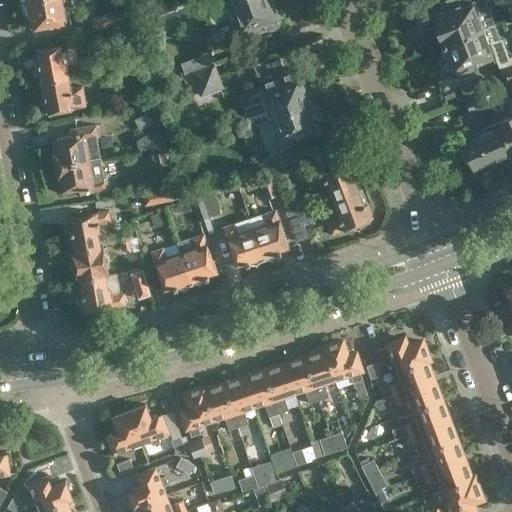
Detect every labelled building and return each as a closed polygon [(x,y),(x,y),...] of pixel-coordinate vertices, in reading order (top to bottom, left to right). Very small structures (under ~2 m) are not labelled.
[(62,12),(60,0),(31,0),(25,1),(29,28),(44,25),(45,28),(70,24),(67,11),(62,12)] [(203,1),(205,0),(198,0),(189,3),(185,3),(178,6),(174,9),(157,16),(162,30),(208,12),(203,1)] [(205,0),(203,1),(208,12),(208,13),(241,0),(205,0)] [(268,0),(241,0),(208,13),(212,24),(234,15),(243,39),(279,26),(268,0)] [(446,0),(449,6),(431,13),(442,44),(479,30),(495,24),(487,3),(486,3),(485,0),(446,0)] [(120,25),(128,24),(125,10),(98,15),(101,29),(120,25)] [(131,23),(128,24),(120,25),(123,39),(133,37),(131,23)] [(505,85),(510,83),(511,81),(511,64),(510,65),(501,39),(500,39),(495,24),(479,30),(442,44),(446,55),(450,57),(456,74),(472,68),(471,65),(494,56),(505,85)] [(40,82),(68,77),(65,64),(77,62),(74,43),(34,50),(40,82)] [(195,83),(219,75),(215,62),(190,71),(191,72),(195,83)] [(257,125),(273,119),(272,117),(308,104),(295,70),(259,83),(265,98),(244,106),(251,125),(256,123),(257,125)] [(195,83),(191,73),(191,72),(181,75),(186,87),(195,83)] [(219,75),(195,83),(200,97),(224,88),(219,75)] [(68,77),(40,82),(45,114),(84,107),(81,87),(70,89),(68,77)] [(462,89),(466,99),(482,93),(479,83),(462,89)] [(489,105),(484,92),(482,93),(466,99),(471,112),(489,105)] [(273,119),(257,125),(266,150),(273,147),(280,165),(302,157),(295,140),(324,129),(314,102),(308,104),(272,117),(273,119)] [(511,109),(507,111),(509,116),(497,121),(511,156),(511,155),(511,109)] [(511,156),(497,121),(482,128),(484,133),(460,143),(472,170),(509,153),(510,157),(511,156)] [(50,138),(54,165),(89,159),(98,158),(95,137),(97,137),(95,125),(73,129),(74,134),(50,138)] [(169,135),(153,138),(155,148),(171,145),(169,135)] [(173,148),(156,151),(159,172),(177,168),(173,148)] [(89,159),(54,165),(59,192),(84,188),(84,193),(106,189),(104,174),(91,176),(89,159)] [(329,201),(357,190),(352,174),(354,173),(349,161),(309,175),(312,185),(320,182),(323,189),(325,189),(329,201)] [(264,199),(279,194),(270,170),(255,176),(264,199)] [(171,188),(143,193),(145,205),(173,200),(171,188)] [(357,190),(329,201),(334,214),(333,214),(335,222),(328,225),(331,235),(371,220),(367,207),(364,208),(357,190)] [(210,217),(221,213),(213,191),(202,195),(210,217)] [(199,221),(209,218),(201,195),(191,199),(199,221)] [(297,216),(302,213),(296,195),(282,200),(288,218),(297,216)] [(164,209),(150,214),(154,226),(168,221),(164,209)] [(311,209),(302,213),(288,218),(296,241),(308,237),(303,224),(315,219),(311,209)] [(248,219),(262,259),(288,250),(275,210),(248,219)] [(73,249),(100,244),(97,223),(109,221),(107,211),(64,218),(66,232),(70,232),(73,249)] [(235,268),(262,259),(248,219),(222,228),(235,268)] [(195,248),(180,253),(190,283),(216,274),(203,234),(192,238),(195,248)] [(132,246),(131,239),(131,238),(119,240),(121,249),(132,247),(132,246)] [(100,244),(73,249),(69,250),(75,281),(79,281),(116,275),(116,273),(106,275),(100,244)] [(190,283),(180,253),(165,258),(162,248),(150,252),(163,291),(190,283)] [(149,289),(143,269),(131,273),(137,293),(149,289)] [(116,275),(79,281),(83,298),(79,299),(81,313),(124,305),(122,294),(120,294),(116,275)] [(407,346),(404,339),(379,348),(384,362),(394,359),(398,371),(425,360),(429,359),(422,340),(407,346)] [(347,357),(341,342),(323,348),(324,352),(334,379),(350,373),(358,394),(366,391),(360,370),(361,370),(354,354),(347,357)] [(319,400),(329,397),(324,382),(334,379),(324,352),(305,358),(314,386),(319,400)] [(319,400),(314,386),(305,358),(285,365),(294,392),(304,389),(309,403),(319,400)] [(405,390),(432,380),(425,360),(398,371),(402,381),(389,385),(392,394),(405,390)] [(366,365),(371,379),(381,376),(376,362),(366,365)] [(279,415),(289,412),(288,410),(284,396),(294,392),(285,365),(265,372),(274,399),(279,415)] [(279,415),(274,399),(265,372),(245,379),(254,406),(264,403),(269,417),(273,428),(282,425),(279,415)] [(241,436),(250,433),(247,424),(249,424),(244,409),(254,406),(245,379),(225,386),(234,413),(241,436)] [(440,400),(432,380),(405,390),(392,394),(377,400),(373,404),(380,410),(409,399),(413,410),(440,400)] [(241,436),(234,413),(225,386),(205,392),(214,419),(224,416),(229,430),(232,439),(241,436)] [(201,433),(198,425),(214,419),(205,392),(203,388),(185,394),(190,409),(181,412),(187,429),(188,428),(191,436),(201,433)] [(396,439),(408,435),(421,430),(447,419),(440,400),(413,410),(417,420),(392,430),(396,439)] [(156,437),(168,432),(162,415),(150,420),(144,405),(128,411),(140,443),(148,440),(150,444),(158,441),(156,437)] [(140,443),(128,411),(112,417),(117,432),(106,436),(113,454),(124,449),(125,453),(133,450),(131,446),(140,443)] [(455,439),(447,419),(421,430),(408,435),(412,444),(424,439),(428,449),(455,439)] [(342,431),(326,437),(319,439),(325,455),(347,447),(342,431)] [(194,458),(207,453),(215,450),(209,435),(188,442),(194,458)] [(186,449),(181,436),(171,439),(176,453),(186,449)] [(415,477),(423,475),(436,469),(462,459),(455,439),(428,449),(432,460),(411,468),(415,477)] [(297,465),(307,462),(302,448),(292,452),(297,465)] [(0,475),(9,474),(7,455),(0,456),(0,475)] [(194,464),(180,457),(175,466),(189,474),(194,464)] [(130,458),(117,464),(121,473),(133,468),(130,458)] [(374,492),(383,487),(386,486),(387,485),(374,459),(361,466),(374,492)] [(443,489),(470,479),(462,459),(436,469),(423,475),(427,483),(439,479),(443,489)] [(251,466),(244,469),(247,476),(254,474),(251,466)] [(132,507),(136,505),(165,494),(161,486),(165,484),(162,477),(159,479),(154,467),(136,474),(140,485),(126,491),(132,507)] [(216,494),(235,487),(230,473),(210,480),(214,493),(216,494)] [(254,474),(247,476),(239,479),(243,491),(258,486),(254,474)] [(40,511),(67,500),(72,498),(66,482),(51,487),(46,476),(28,483),(33,495),(29,496),(32,504),(36,502),(40,511)] [(438,505),(425,510),(426,511),(471,511),(474,511),(471,503),(482,498),(473,477),(470,479),(443,489),(449,503),(438,507),(438,505)] [(272,502),(288,495),(282,479),(265,486),(272,502)] [(266,503),(270,502),(264,485),(253,489),(259,506),(266,503)] [(380,502),(387,499),(383,487),(374,492),(380,502)] [(165,494),(136,505),(138,511),(174,511),(183,509),(180,502),(169,506),(165,494)] [(14,495),(7,507),(15,511),(22,500),(14,495)] [(71,511),(67,500),(40,511),(71,511)] [(362,511),(352,501),(344,507),(348,511),(362,511)] [(268,511),(269,511),(266,503),(259,506),(253,508),(254,511),(268,511)]
